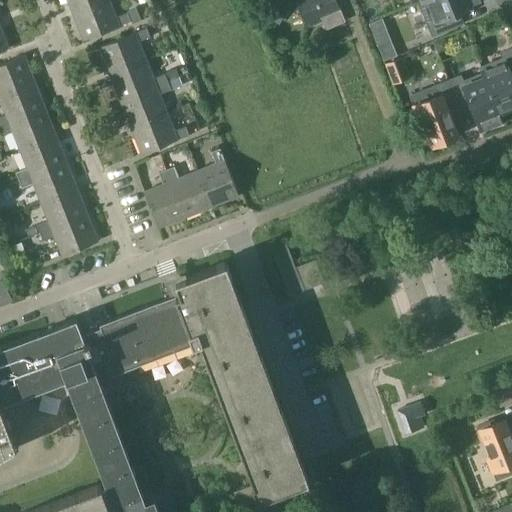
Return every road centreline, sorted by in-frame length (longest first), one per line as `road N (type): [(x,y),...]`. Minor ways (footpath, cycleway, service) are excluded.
road 1 (residential): [(130,266),(408,160)]
road 2 (residential): [(130,266),(51,67),(55,29),(43,0)]
road 3 (residential): [(0,315),(130,266)]
